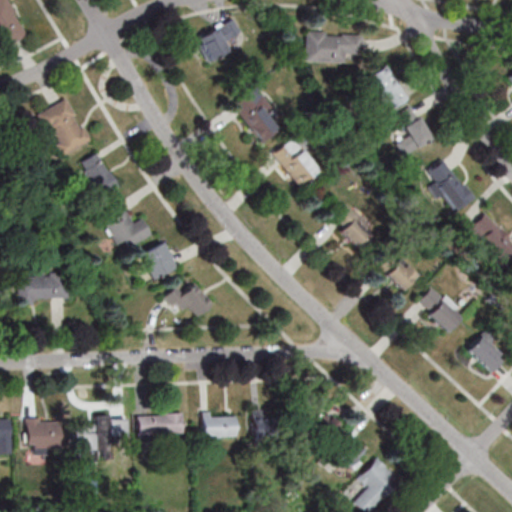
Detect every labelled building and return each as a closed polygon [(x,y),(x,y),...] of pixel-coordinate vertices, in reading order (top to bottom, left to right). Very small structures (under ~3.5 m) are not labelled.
[(0,0),(0,48),(25,35),(6,0),(0,0)] [(229,18),(237,31),(222,40),(228,49),(208,61),(204,60),(192,41),(229,18)] [(303,30),(302,60),(361,62),(362,34),(338,33),(338,36),(322,35),(323,30),(303,30)] [(362,77),(385,63),(406,97),(384,112),(362,77)] [(261,141),(229,103),(243,91),(276,129),(261,141)] [(63,96),(88,138),(59,155),(34,113),(63,96)] [(407,104),(428,138),(401,155),(393,141),(404,134),(392,113),(407,104)] [(298,187),(320,170),(292,135),(270,152),(298,187)] [(94,152),(114,183),(96,195),(80,170),(83,168),(79,161),(94,152)] [(440,157),(423,170),(432,181),(425,186),(434,198),(439,194),(453,212),(472,197),(440,157)] [(117,200),(130,223),(141,217),(150,234),(119,252),(96,212),(117,200)] [(343,201),(330,216),(341,225),(338,229),(357,247),(374,228),(343,201)] [(511,245),(511,260),(505,267),(466,226),(482,213),(511,245)] [(138,253),(161,241),(171,259),(175,266),(152,278),(138,253)] [(400,290),(415,274),(404,263),(401,266),(388,254),(376,268),(400,290)] [(15,275),(66,274),(66,297),(29,298),(29,304),(16,305),(15,275)] [(191,282),(210,301),(195,315),(185,305),(181,308),(173,300),(169,304),(162,297),(174,286),(180,293),(191,282)] [(445,332),(424,313),(427,310),(416,300),(430,285),(441,296),(444,293),(456,305),(451,310),(459,317),(445,332)] [(464,349),(490,372),(500,360),(495,355),(497,352),(488,344),(493,338),(483,329),(464,349)] [(339,424),(319,408),(304,425),(324,442),(339,424)] [(251,411),(251,436),(272,436),(272,411),(251,411)] [(136,414),(136,434),(181,434),(181,413),(136,414)] [(234,413),(201,413),(201,437),(234,437),(234,413)] [(73,423),(73,444),(116,444),(115,415),(93,416),(93,423),(73,423)] [(8,418),(0,418),(0,453),(10,453),(8,418)] [(23,418),(23,444),(33,444),(33,454),(48,454),(48,418),(23,418)] [(365,451),(345,435),(329,455),(349,471),(365,451)] [(364,488),(350,502),(361,511),(366,511),(397,479),(375,458),(355,479),(364,488)]
